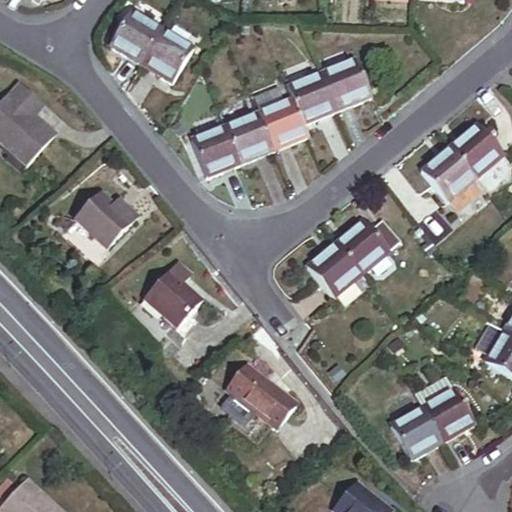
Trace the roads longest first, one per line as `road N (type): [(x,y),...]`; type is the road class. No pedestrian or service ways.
road 1 (residential): [(511,45),(243,264)]
road 2 (residential): [(243,264),(51,50)]
road 3 (secondary): [(206,511),(53,363)]
road 4 (secondary): [(53,363),(79,414),(159,511)]
